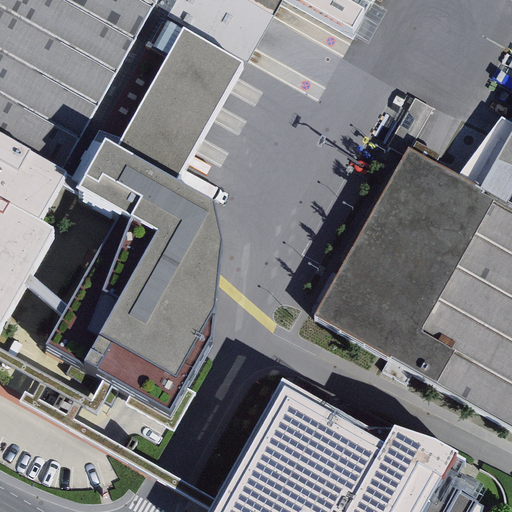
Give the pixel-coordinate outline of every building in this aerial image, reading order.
[(0,0),(0,367),(36,387),(30,400),(73,424),(86,401),(157,439),(207,347),(228,309),(235,231),(229,202),(186,181),(234,92),(282,23),(353,62),(387,0),(0,0)] [(511,139),(481,195),(437,171),(444,158),(418,144),(411,156),(408,154),(312,324),(511,432),(511,139)] [(485,473),(298,381),(287,398),(364,440),(388,440),(424,451),(449,462),(439,479),(472,498),(485,473)] [(287,398),(277,392),(215,503),(210,511),(470,511),(477,500),(472,498),(439,479),(449,462),(424,451),(388,440),(364,440),(287,398)] [(73,424),(30,400),(24,397),(18,408),(204,511),(210,511),(215,503),(73,424)]
